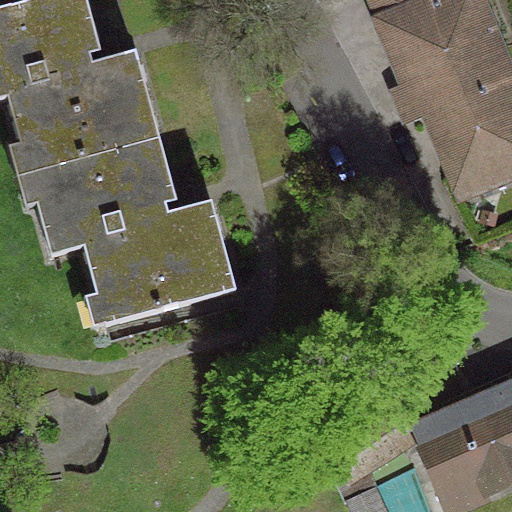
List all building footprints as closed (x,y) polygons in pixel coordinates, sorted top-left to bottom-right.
[(38,0),(0,10),(0,100),(4,99),(24,175),(154,141),(130,55),(97,64),(79,0),(38,0)] [(415,0),(418,7),(376,23),(405,94),(418,89),(452,174),(511,149),(511,102),(470,0),(415,0)] [(167,192),(154,141),(24,175),(46,258),(79,250),(99,329),(230,293),(206,205),(173,214),(167,192)] [(443,510),(511,479),(511,371),(472,388),(478,402),(409,432),(443,510)] [(384,414),(325,452),(343,480),(397,446),(384,414)] [(341,504),(344,511),(423,511),(407,472),(370,494),(368,492),(341,504)]
